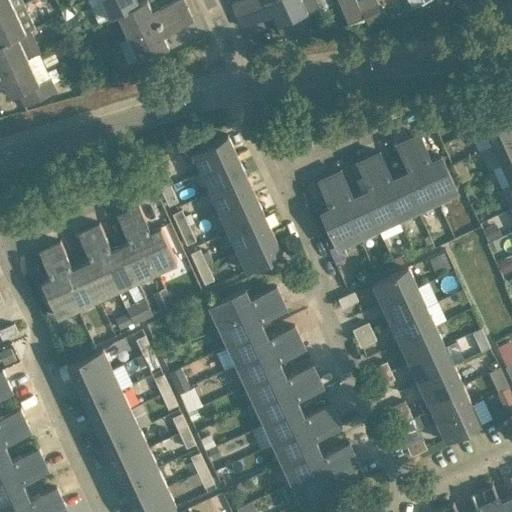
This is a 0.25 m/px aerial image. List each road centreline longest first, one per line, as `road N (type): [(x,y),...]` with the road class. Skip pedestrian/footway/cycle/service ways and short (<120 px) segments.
road 1 (residential): [(411,496),(319,304),(322,263),(282,169)]
road 2 (residential): [(102,511),(38,370),(33,310),(1,243)]
road 3 (unclassified): [(247,84),(511,55)]
road 4 (unclassified): [(0,162),(247,84)]
road 5 (residential): [(282,169),(414,107)]
road 6 (residential): [(1,243),(133,183)]
